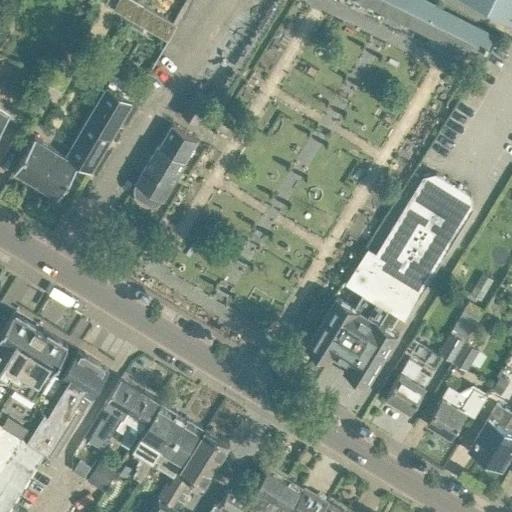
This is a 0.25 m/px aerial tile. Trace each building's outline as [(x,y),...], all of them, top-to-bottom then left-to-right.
[(154,64),(179,19),(143,0),(134,0),(120,26),(140,37),(132,52),(154,64)] [(428,0),(362,0),(481,59),(493,32),(428,0)] [(511,0),(465,0),(511,22),(511,0)] [(0,50),(0,129),(9,114),(0,108),(0,52),(1,51),(0,50)] [(63,57),(48,81),(62,89),(77,65),(63,57)] [(67,154),(79,161),(92,169),(133,99),(109,84),(67,154)] [(196,120),(210,97),(196,89),(183,112),(196,120)] [(172,122),(136,181),(134,188),(136,196),(142,202),(150,204),(157,202),(163,197),(197,137),(172,122)] [(59,194),(79,161),(67,154),(35,135),(15,168),(59,194)] [(337,293),(305,344),(329,359),(334,352),(348,360),(344,368),(367,382),(399,331),(381,320),(389,307),(405,317),(474,205),(471,192),(436,171),(423,174),(376,251),(368,246),(346,281),(363,291),(355,304),(337,293)] [(483,271),(471,291),(481,298),(493,277),(483,271)] [(436,318),(453,325),(467,295),(450,287),(436,318)] [(453,360),(466,338),(485,307),(470,298),(438,351),(453,360)] [(0,466),(58,372),(52,369),(69,342),(55,334),(35,321),(16,310),(14,309),(1,329),(0,331),(0,336),(0,337),(0,336),(0,466)] [(480,346),(466,338),(453,360),(467,368),(480,346)] [(30,511),(36,503),(18,492),(45,448),(56,455),(98,384),(109,367),(105,365),(103,364),(103,362),(84,351),(83,352),(81,351),(82,351),(78,348),(62,375),(58,372),(0,466),(0,511),(30,511)] [(511,351),(502,371),(511,375),(511,351)] [(386,394),(410,408),(430,374),(420,368),(422,365),(409,357),(386,394)] [(501,373),(492,387),(501,392),(509,378),(501,373)] [(115,426),(123,414),(140,386),(121,374),(104,402),(112,407),(105,418),(102,416),(93,431),(107,440),(115,426)] [(449,385),(427,419),(451,433),(466,409),(475,414),(488,393),(474,385),(467,396),(449,385)] [(129,447),(158,397),(140,386),(123,414),(115,426),(125,432),(120,441),(129,447)] [(154,456),(181,411),(161,399),(133,446),(133,454),(139,457),(135,464),(136,466),(125,484),(134,489),(154,456)] [(489,415),(470,445),(501,464),(511,448),(511,410),(497,401),(489,415)] [(172,473),(202,424),(181,411),(154,456),(158,458),(155,463),(172,473)] [(204,482),(230,440),(206,426),(170,483),(167,481),(158,495),(172,503),(190,474),(204,482)] [(91,465),(80,458),(73,469),(84,476),(91,465)] [(100,459),(88,478),(105,488),(117,469),(100,459)] [(264,511),(288,474),(270,463),(248,499),(239,511),(264,511)] [(288,474),(264,511),(277,511),(279,509),(283,511),(285,511),(303,484),(288,474)] [(306,486),(289,511),(320,511),(328,499),(306,486)] [(239,511),(248,499),(229,487),(220,501),(214,503),(208,511),(178,511),(159,500),(151,511),(239,511)] [(348,511),(328,499),(320,511),(348,511)]
